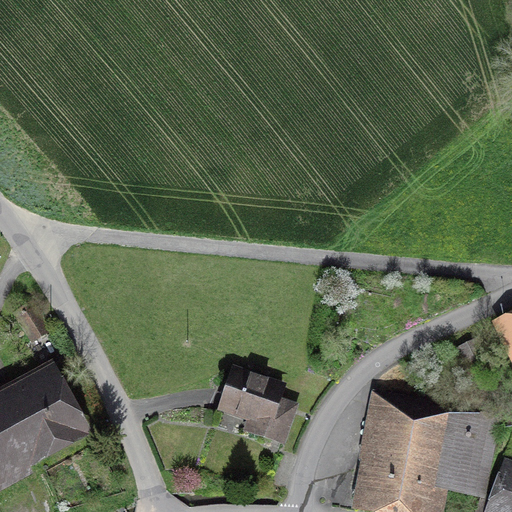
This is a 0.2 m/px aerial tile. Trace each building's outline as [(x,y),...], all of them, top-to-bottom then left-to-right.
[(53,339),(36,310),(15,323),(32,351),(53,339)] [(511,380),(511,316),(482,329),(506,383),(511,380)] [(477,342),(455,354),(468,378),(490,366),(477,342)] [(292,412),(275,406),(279,394),(227,375),(213,413),(244,425),(240,436),(278,450),(292,412)] [(0,474),(80,436),(52,378),(10,398),(0,377),(0,474)] [(495,420),(381,399),(362,504),(403,511),(441,511),(446,485),(482,492),(495,420)] [(511,511),(511,471),(505,469),(490,511),(511,511)]
